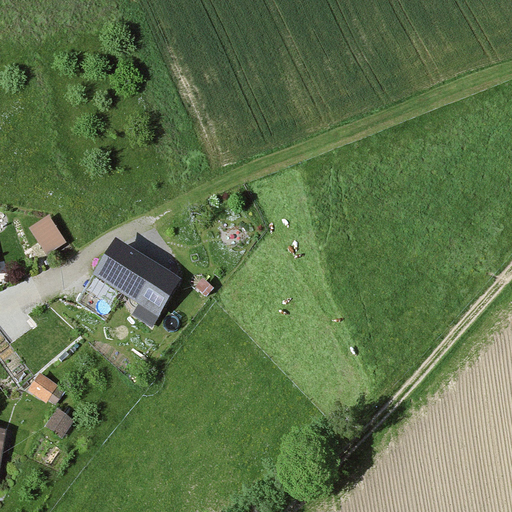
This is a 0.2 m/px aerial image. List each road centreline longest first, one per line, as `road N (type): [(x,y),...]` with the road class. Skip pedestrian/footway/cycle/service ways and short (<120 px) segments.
road 1 (track): [(511,65),(203,192),(138,231)]
road 2 (track): [(291,511),(511,271)]
road 3 (residential): [(138,231),(0,305)]
